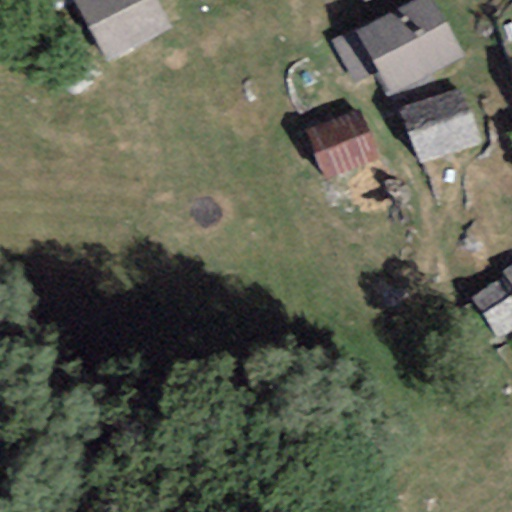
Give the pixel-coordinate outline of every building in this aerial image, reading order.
[(143,0),(75,0),(104,52),(157,24),(143,0)] [(450,52),(422,1),(367,32),(361,22),(331,39),(352,76),(377,62),(390,84),(450,52)] [(453,87),(394,108),(413,161),(473,139),(453,87)] [(352,110),(301,131),(320,176),(371,155),(352,110)] [(511,267),(468,298),(492,335),(511,321),(511,267)]
